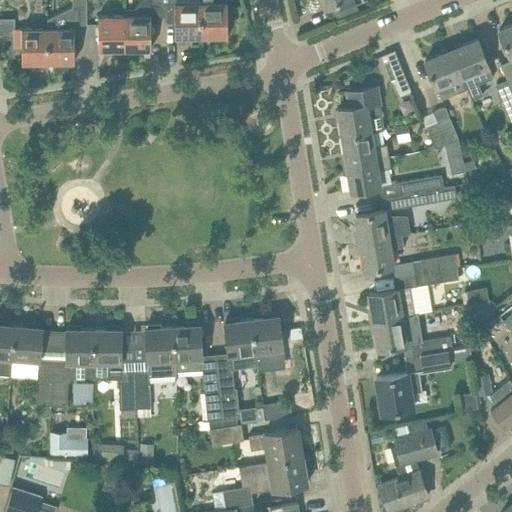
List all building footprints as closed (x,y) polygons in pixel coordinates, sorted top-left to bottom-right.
[(71,0),(72,6),(47,17),(48,27),(48,61),(74,61),(74,23),(86,23),(85,0),(71,0)] [(141,0),(127,15),(125,15),(125,30),(125,48),(151,48),(151,17),(165,16),(166,6),(161,5),(161,0),(141,0)] [(174,2),(174,0),(165,0),(166,6),(165,16),(166,23),(175,23),(175,36),(201,35),(201,1),(174,2)] [(206,0),(207,1),(201,1),(201,35),(227,35),(227,0),(206,0)] [(125,15),(98,15),(98,48),(125,48),(125,30),(125,15)] [(0,33),(12,33),(11,16),(0,16),(0,33)] [(511,22),(499,28),(507,47),(510,57),(511,56),(511,22)] [(14,46),(22,46),(22,61),(48,61),(48,27),(14,27),(14,46)] [(493,77),(477,37),(451,48),(467,88),(472,98),(483,94),(478,83),(493,77)] [(467,88),(451,48),(425,59),(441,98),(467,88)] [(511,58),(502,63),(508,78),(507,79),(511,91),(511,58)] [(402,68),(390,73),(398,91),(400,95),(411,90),(410,87),(402,68)] [(511,102),(511,91),(507,79),(497,83),(505,105),(511,102)] [(377,85),(347,90),(349,105),(337,107),(342,135),(370,130),(368,115),(381,113),(377,85)] [(447,143),(457,139),(445,106),(433,111),(447,143)] [(447,143),(433,111),(420,116),(432,148),(447,143)] [(373,145),(370,130),(342,135),(347,162),(370,158),(388,155),(386,143),(373,145)] [(370,158),(347,162),(351,190),(380,185),(377,168),(390,166),(388,155),(370,158)] [(425,189),(442,186),(441,175),(399,181),(401,193),(425,189)] [(401,194),(386,196),(388,209),(389,209),(427,202),(425,189),(401,193),(401,194)] [(511,204),(510,201),(498,207),(503,216),(511,211),(511,204)] [(375,210),(355,213),(360,240),(367,239),(389,235),(402,233),(402,234),(408,233),(405,216),(385,215),(384,209),(384,208),(382,209),(375,210)] [(367,239),(360,240),(364,268),(372,267),(384,265),(393,263),(391,247),(404,245),(402,234),(402,233),(389,235),(367,239)] [(454,253),(412,260),(414,272),(456,265),(454,253)] [(456,265),(414,272),(416,285),(428,283),(458,278),(456,265)] [(388,289),(368,292),(373,320),(380,319),(415,313),(411,286),(411,285),(397,287),(388,289)] [(380,319),(373,320),(378,347),(385,346),(397,344),(410,342),(421,340),(416,312),(415,313),(380,319)] [(269,366),(268,360),(284,359),(283,347),(279,313),(272,314),(251,317),(257,362),(258,361),(258,365),(258,367),(269,366)] [(490,321),(495,327),(504,320),(504,319),(499,314),(490,321)] [(227,362),(216,363),(219,391),(222,426),(237,423),(236,417),(239,417),(236,387),(232,387),(230,368),(257,365),(258,365),(258,361),(257,362),(251,317),(224,320),(225,327),(228,352),(226,353),(227,362)] [(0,321),(0,373),(11,374),(12,357),(14,330),(14,323),(0,321)] [(486,335),(495,327),(490,321),(481,329),(486,335)] [(174,358),(176,375),(202,373),(203,384),(204,391),(200,392),(202,416),(206,415),(207,419),(208,428),(209,428),(222,426),(219,391),(216,363),(203,364),(202,357),(202,354),(200,322),(173,324),(173,331),(174,358)] [(14,330),(12,357),(39,360),(36,403),(49,405),(52,357),(40,357),(41,345),(42,325),(14,323),(14,330)] [(147,367),(135,368),(136,408),(151,407),(150,387),(150,382),(150,376),(176,375),(174,358),(173,331),(173,324),(145,326),(146,333),(147,360),(147,367)] [(66,334),(66,347),(66,358),(52,357),(49,405),(67,406),(68,382),(74,377),(94,377),(94,361),(93,327),(66,327),(66,334)] [(121,327),(93,327),(94,361),(94,377),(94,378),(118,378),(119,408),(121,408),(121,416),(136,415),(136,408),(135,368),(121,369),(121,327)] [(478,341),(486,335),(481,329),(473,335),(478,341)] [(448,349),(466,346),(464,334),(421,340),(410,342),(411,354),(422,352),(439,349),(448,348),(448,349)] [(422,352),(425,370),(449,367),(450,366),(448,349),(448,348),(439,349),(422,352)] [(399,373),(376,376),(376,377),(378,377),(380,388),(378,389),(382,411),(390,410),(402,408),(413,406),(411,392),(421,390),(418,371),(418,369),(406,371),(399,373)] [(477,394),(492,392),(489,373),(474,375),(477,394)] [(94,401),(94,379),(75,379),(75,401),(94,401)] [(511,420),(511,391),(491,409),(505,426),(511,420)] [(291,400),(263,403),(265,420),(293,416),(291,400)] [(409,434),(392,438),(398,462),(399,464),(416,460),(439,454),(433,428),(427,429),(424,419),(406,423),(409,434)] [(222,426),(209,428),(211,444),(242,438),(239,422),(237,423),(222,426)] [(298,425),(248,433),(251,450),(267,447),(269,460),(302,454),(298,425)] [(90,452),(89,426),(51,427),(52,453),(90,452)] [(246,479),(247,484),(249,483),(250,492),(258,491),(274,488),(287,486),(307,483),(302,454),(269,460),(254,462),(256,477),(246,479)] [(1,455),(0,466),(0,476),(11,478),(14,456),(1,455)] [(400,476),(379,484),(388,509),(428,494),(419,469),(416,460),(399,464),(398,462),(395,463),(400,476)] [(249,483),(247,484),(221,488),(224,508),(236,506),(240,506),(252,503),(250,492),(249,483)] [(35,511),(40,499),(41,494),(13,485),(4,511),(35,511)] [(269,506),(270,511),(299,511),(297,501),(269,506)] [(511,511),(511,503),(500,511),(511,511)]
